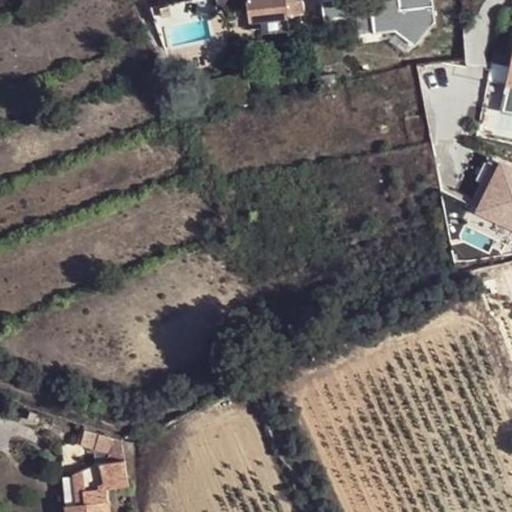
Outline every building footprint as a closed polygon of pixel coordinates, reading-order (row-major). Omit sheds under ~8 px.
[(212,21),(207,0),(186,0),(152,6),(161,30),(171,29),(212,21)] [(207,0),(212,21),(233,17),(230,0),(207,0)] [(250,0),(253,20),(305,14),(304,0),(250,0)] [(322,0),(326,20),(389,9),(387,0),(322,0)] [(203,78),(208,109),(250,103),(245,71),(203,78)] [(347,71),(337,74),(338,86),(350,83),(347,71)] [(338,86),(337,74),(320,78),(322,90),(338,86)] [(511,157),(488,151),(475,201),(511,209),(511,157)] [(41,415),(32,411),(29,420),(38,424),(41,415)] [(79,444),(83,445),(87,431),(83,429),(79,444)] [(110,511),(108,489),(130,486),(123,440),(87,431),(83,445),(63,446),(64,463),(98,459),(98,450),(111,454),(109,461),(98,465),(75,475),(78,505),(68,506),(68,511),(110,511)] [(98,459),(98,465),(109,461),(111,454),(98,450),(98,459)]
